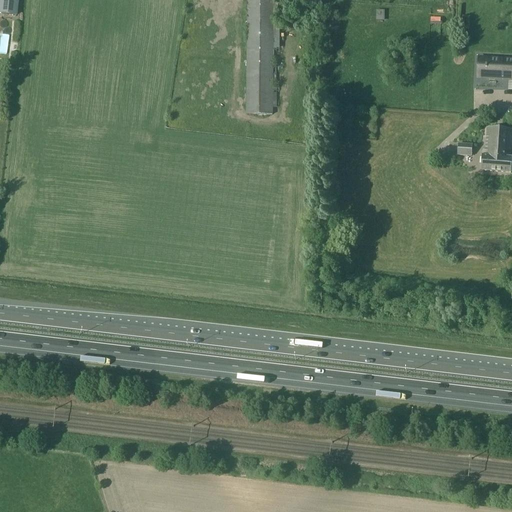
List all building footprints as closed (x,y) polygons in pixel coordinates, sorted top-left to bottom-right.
[(0,0),(0,13),(16,16),(18,0),(0,0)] [(272,113),(273,0),(249,0),(248,113),(272,113)] [(511,60),(478,58),(477,78),(511,79),(511,60)] [(511,157),(511,158),(511,147),(511,129),(487,128),(486,151),(483,151),(482,171),(511,173),(511,170),(511,157)] [(470,156),(470,145),(457,144),(456,155),(470,156)]
